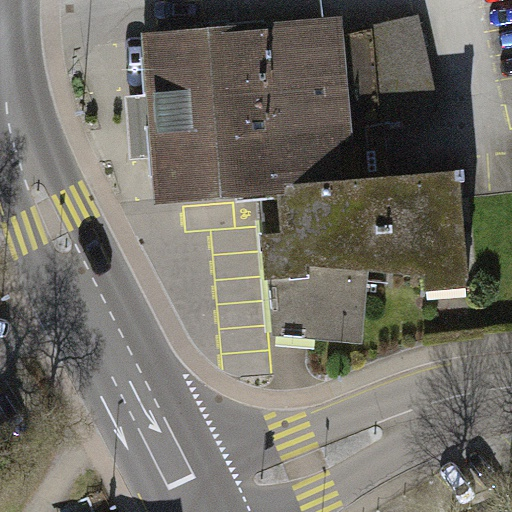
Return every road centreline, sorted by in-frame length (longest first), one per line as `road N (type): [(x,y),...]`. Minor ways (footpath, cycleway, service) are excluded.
road 1 (tertiary): [(5,0),(8,93),(21,145),(196,508)]
road 2 (tertiary): [(196,508),(399,415),(511,387)]
